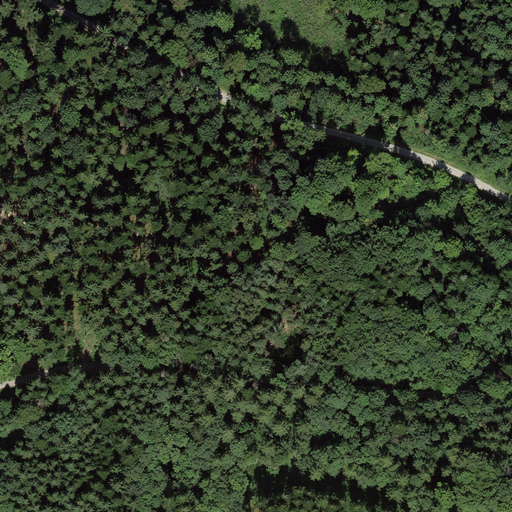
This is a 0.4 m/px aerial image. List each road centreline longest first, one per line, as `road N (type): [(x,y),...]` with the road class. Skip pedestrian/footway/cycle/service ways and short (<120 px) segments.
road 1 (track): [(473,180),(287,242),(0,443)]
road 2 (track): [(43,0),(204,87),(363,133),(511,201)]
road 3 (track): [(511,401),(105,366)]
